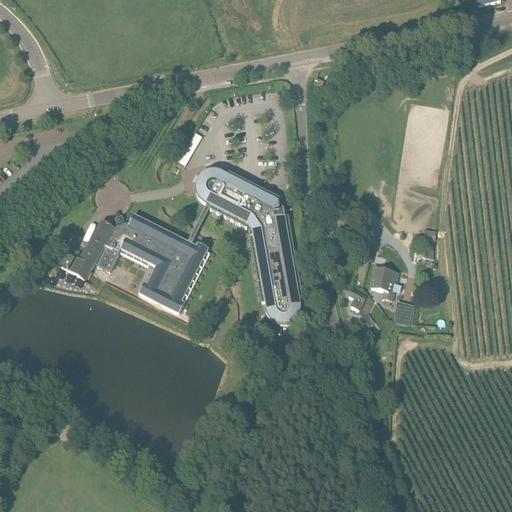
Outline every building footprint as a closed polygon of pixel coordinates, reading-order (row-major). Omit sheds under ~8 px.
[(476,0),(478,9),(500,4),(499,0),(476,0)] [(322,84),(315,81),(314,83),(315,83),(314,86),(320,89),(322,84)] [(177,164),(185,169),(202,139),(194,135),(177,164)] [(201,178),(200,179),(203,181),(201,182),(200,185),(200,186),(199,188),(196,187),(196,188),(195,190),(195,192),(196,193),(196,195),(196,196),(197,198),(197,199),(198,201),(199,202),(200,203),(201,204),(203,205),(204,206),(205,207),(207,204),(208,205),(211,207),(212,207),(209,212),(246,231),(248,228),(251,233),(248,233),(261,305),(267,304),(268,312),(265,312),(265,314),(266,315),(267,317),(267,318),(268,320),(269,321),(270,322),(272,324),(273,324),(275,325),(276,326),(278,327),(279,327),(281,327),(283,327),(284,327),(286,327),(288,327),(289,326),(291,326),(292,325),(294,324),(295,323),(296,322),(297,320),(298,319),(299,317),(300,316),(300,314),(301,313),(301,311),(301,309),(301,308),(301,306),(297,306),(296,299),(302,298),(288,218),(283,219),(282,214),(280,214),(278,204),(279,201),(228,175),(226,180),(220,178),(222,175),(220,174),(219,174),(217,173),(215,173),(214,173),(212,173),(211,173),(209,174),(208,174),(206,175),(205,175),(203,176),(202,177),(201,178)] [(191,246),(211,207),(208,205),(187,244),(191,246)] [(196,249),(191,246),(187,244),(133,217),(128,227),(127,226),(123,227),(123,226),(124,225),(122,218),(119,219),(115,220),(117,228),(118,227),(119,228),(115,229),(114,231),(101,224),(82,262),(76,259),(66,254),(61,252),(60,254),(59,253),(53,264),(59,268),(76,277),(85,283),(91,273),(94,267),(111,276),(121,255),(148,269),(149,266),(156,269),(147,286),(144,284),(139,296),(180,317),(205,265),(210,256),(206,254),(208,251),(198,245),(196,249)] [(436,233),(424,232),(423,240),(435,241),(436,233)] [(376,270),(371,291),(384,294),(382,302),(391,304),(393,295),(390,294),(392,285),(395,286),(398,275),(376,270)] [(349,299),(354,302),(351,309),(359,313),(361,310),(364,312),(369,301),(352,293),(349,299)] [(410,327),(413,314),(414,309),(397,305),(395,314),(393,323),(410,327)] [(372,317),(366,320),(370,328),(376,325),(372,317)]
